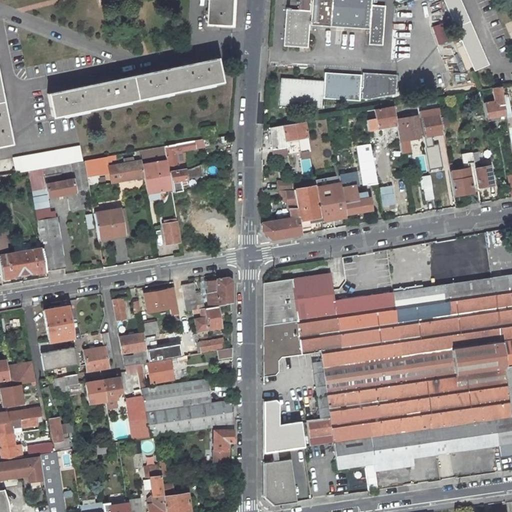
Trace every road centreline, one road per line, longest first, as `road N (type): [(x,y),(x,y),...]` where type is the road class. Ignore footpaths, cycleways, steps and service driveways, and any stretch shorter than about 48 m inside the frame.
road 1 (residential): [(247,257),(511,213)]
road 2 (residential): [(247,257),(260,0)]
road 3 (residential): [(249,511),(247,257)]
road 4 (residential): [(0,299),(247,257)]
road 5 (unclassified): [(511,485),(334,511)]
